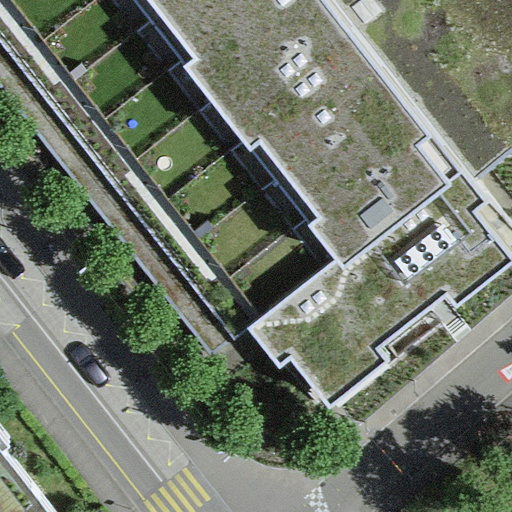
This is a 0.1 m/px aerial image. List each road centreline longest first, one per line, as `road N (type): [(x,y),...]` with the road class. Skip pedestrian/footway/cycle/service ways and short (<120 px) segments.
road 1 (tertiary): [(0,279),(182,511)]
road 2 (residential): [(329,511),(511,352)]
